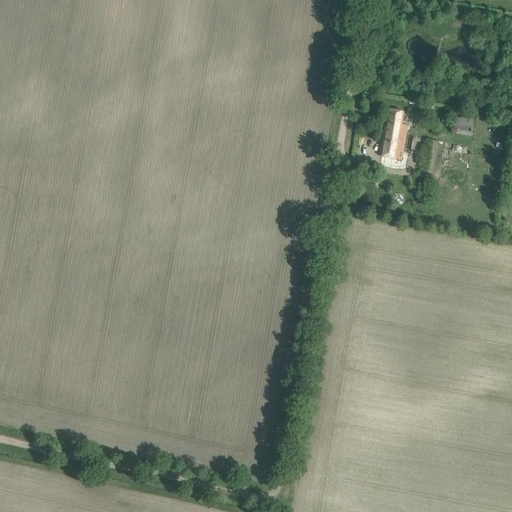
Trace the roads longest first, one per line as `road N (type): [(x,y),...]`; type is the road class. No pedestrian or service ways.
road 1 (track): [(276,502),(337,158)]
road 2 (track): [(0,439),(276,502)]
road 3 (unclassified): [(337,158),(366,0)]
